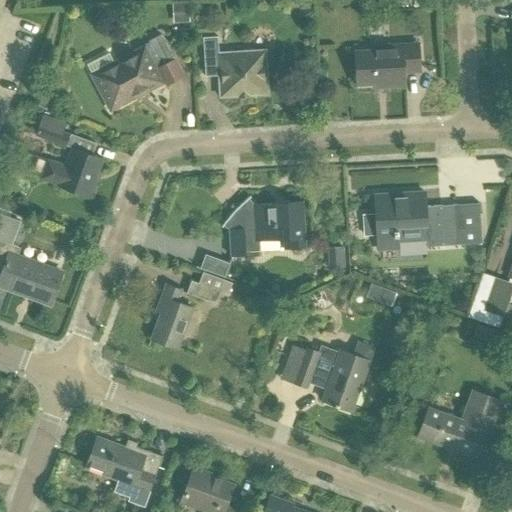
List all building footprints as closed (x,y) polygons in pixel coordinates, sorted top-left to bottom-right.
[(310,0),(298,0),(299,10),(311,9),(310,0)] [(196,23),(195,9),(181,10),(182,24),(196,23)] [(108,53),(87,64),(110,110),(135,97),(134,96),(147,89),(148,91),(164,83),(156,68),(174,59),(161,34),(149,41),(150,44),(114,62),(108,53)] [(216,36),(203,37),(206,75),(219,74),(220,97),(268,94),(265,50),(217,53),(216,36)] [(422,74),(421,43),(382,45),(383,49),(355,51),(357,85),(385,84),(385,87),(405,86),(404,74),(422,74)] [(53,111),(57,101),(42,95),(39,105),(53,111)] [(65,147),(69,134),(63,132),(66,123),(42,115),(35,136),(65,147)] [(90,197),(104,159),(71,147),(64,167),(48,160),(40,178),(58,186),(90,197)] [(374,214),(362,215),(363,236),(376,236),(377,253),(398,252),(398,248),(397,226),(425,224),(427,246),(457,244),(481,242),(479,202),(455,204),(426,206),(425,190),(373,193),(374,214)] [(255,204),(250,199),(251,197),(250,196),(237,207),(230,215),(221,226),(223,227),(224,225),(230,230),(231,256),(246,255),(246,251),(260,250),(259,239),(283,237),(284,249),(305,248),(302,202),(255,204)] [(0,268),(3,269),(0,277),(0,285),(50,304),(62,272),(18,255),(21,248),(0,240),(0,268)] [(191,282),(188,292),(215,302),(219,290),(227,293),(231,282),(203,272),(199,283),(192,281),(191,282)] [(483,309),(503,316),(511,291),(511,282),(494,277),(483,309)] [(178,347),(193,308),(176,302),(180,290),(165,285),(156,311),(160,312),(151,337),(178,347)] [(396,293),(385,288),(379,302),(391,306),(396,293)] [(495,344),(499,331),(476,325),(472,338),(495,344)] [(308,385),(325,391),(322,400),(352,411),(370,360),(340,350),(339,353),(322,347),(321,351),(308,346),(294,385),(306,389),(308,385)] [(481,455),(501,401),(473,391),(462,420),(429,407),(418,436),(458,450),(459,447),(481,455)] [(125,446),(97,436),(85,468),(117,480),(113,492),(129,498),(128,501),(144,507),(162,456),(136,446),(137,442),(128,439),(125,446)] [(181,501),(210,511),(242,511),(225,505),(232,484),(210,476),(211,473),(194,467),(181,501)] [(306,511),(293,507),(294,504),(271,496),(265,511),(306,511)]
